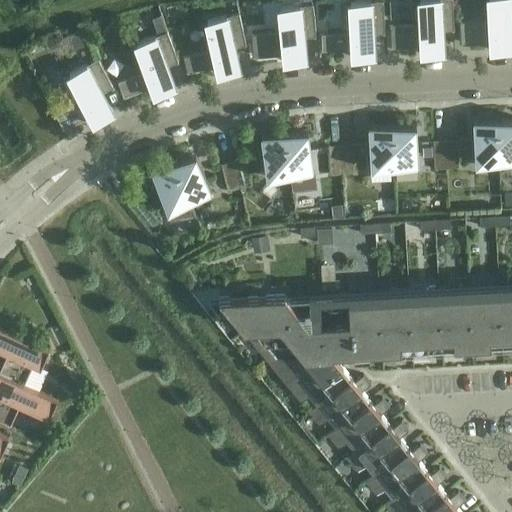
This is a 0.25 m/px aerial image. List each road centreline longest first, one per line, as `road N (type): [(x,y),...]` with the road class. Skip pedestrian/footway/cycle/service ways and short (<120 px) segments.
road 1 (residential): [(0,226),(51,179),(209,105),(275,89),(511,76)]
road 2 (residential): [(511,402),(440,404),(422,413),(508,511)]
